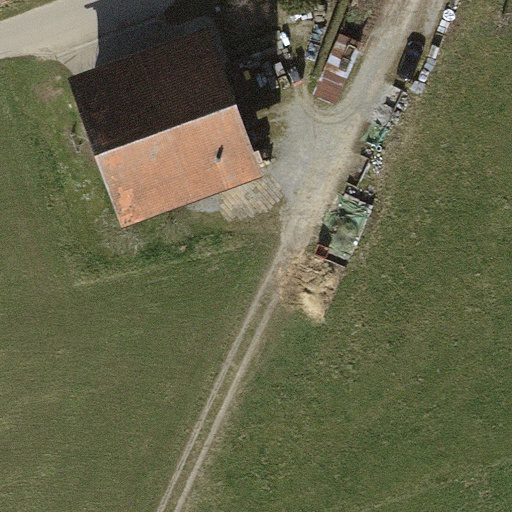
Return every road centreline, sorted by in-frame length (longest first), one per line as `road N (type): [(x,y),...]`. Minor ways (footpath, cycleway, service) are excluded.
road 1 (track): [(415,0),(170,511)]
road 2 (residential): [(0,51),(133,0)]
